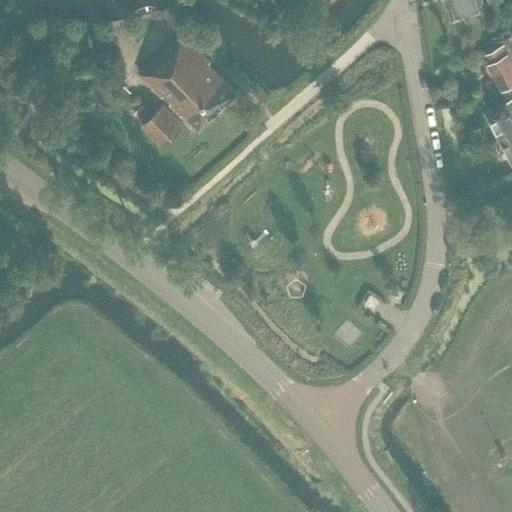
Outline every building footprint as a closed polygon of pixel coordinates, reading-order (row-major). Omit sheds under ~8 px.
[(447,0),(453,17),(486,6),(483,0),(490,0),(491,2),(496,0),(447,0)] [(162,14),(173,26),(185,14),(174,2),(162,14)] [(511,33),(502,39),(511,57),(511,33)] [(140,73),(167,102),(180,115),(183,112),(199,128),(237,92),(209,62),(210,61),(186,35),(173,48),(170,45),(140,73)] [(502,89),(511,83),(511,62),(507,54),(489,63),(502,89)] [(511,96),(485,111),(499,136),(511,128),(511,96)] [(183,124),(163,104),(142,124),(162,144),(183,124)] [(511,129),(499,136),(511,159),(511,129)] [(184,266),(179,271),(189,279),(193,274),(184,266)]
